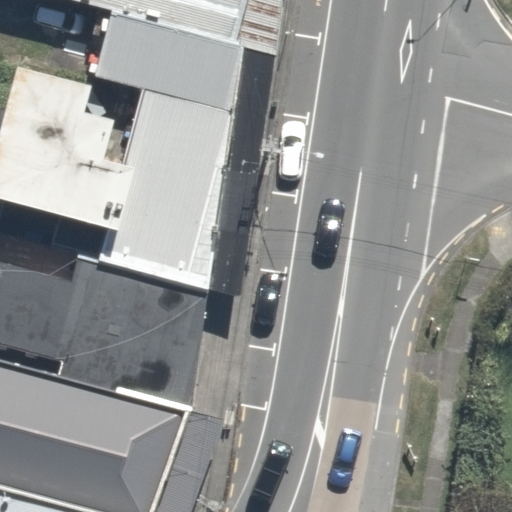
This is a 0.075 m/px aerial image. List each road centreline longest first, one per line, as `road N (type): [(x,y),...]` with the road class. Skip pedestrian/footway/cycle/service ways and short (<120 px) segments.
road 1 (secondary): [(297,511),(335,341),(372,86)]
road 2 (residential): [(372,86),(511,116)]
